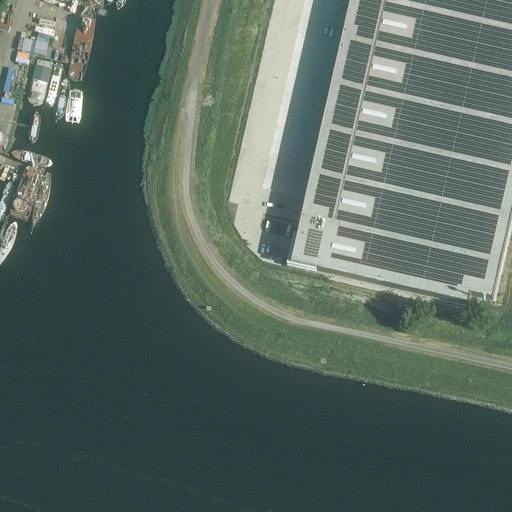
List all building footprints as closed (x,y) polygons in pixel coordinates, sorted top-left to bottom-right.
[(296,239),(289,267),(315,272),(469,307),(471,298),(493,303),(511,218),(511,0),(351,0),(305,204),(307,205),(305,212),(304,212),(301,222),(305,223),(303,230),(300,230),(297,239),(296,239)] [(39,34),(35,51),(47,53),(50,37),(39,34)] [(37,43),(20,39),(17,51),(34,55),(35,51),(37,43)] [(65,55),(53,52),(52,58),(63,61),(65,55)] [(52,64),(36,61),(29,94),(28,96),(26,106),(42,110),(52,64)] [(10,70),(8,82),(15,84),(17,71),(10,70)]
